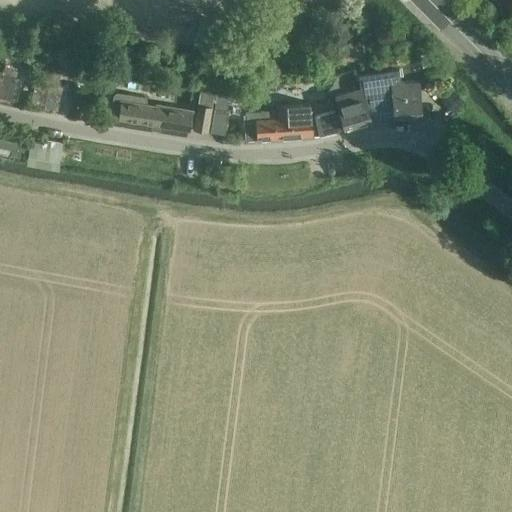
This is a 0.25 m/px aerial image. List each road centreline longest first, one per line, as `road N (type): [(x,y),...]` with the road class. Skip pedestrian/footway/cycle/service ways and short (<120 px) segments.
road 1 (unclassified): [(0,113),(228,160),(390,142),(418,147),(451,160),(511,207)]
road 2 (residential): [(511,88),(425,0)]
